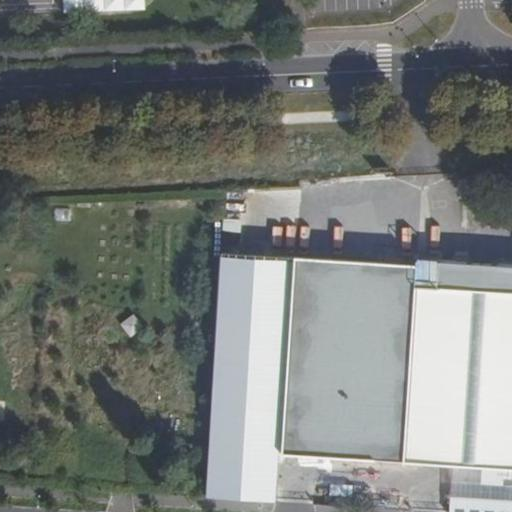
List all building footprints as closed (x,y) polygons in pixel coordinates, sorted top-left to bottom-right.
[(66,0),(67,11),(149,10),(148,0),(66,0)] [(246,230),(248,209),(229,208),(228,229),(246,230)] [(284,448),(409,456),(421,263),(295,255),(284,448)] [(511,463),(511,261),(423,256),(411,458),(511,463)] [(329,494),(329,504),(352,505),(353,495),(329,494)] [(511,511),(511,502),(500,502),(498,511),(511,511)]
